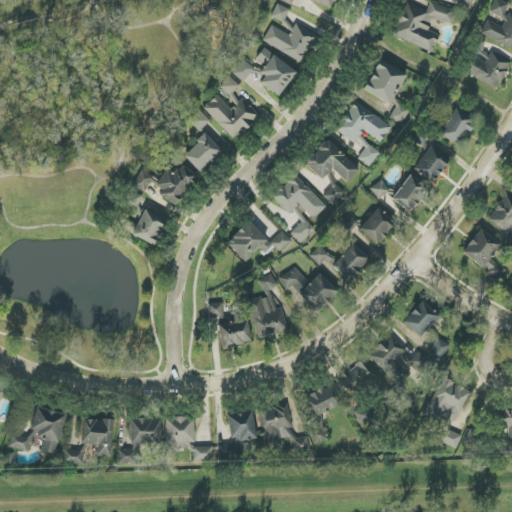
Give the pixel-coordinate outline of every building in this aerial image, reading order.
[(308,0),(331,9),(335,0),(308,0)] [(469,9),(472,0),(457,0),(456,3),(469,9)] [(481,36),(511,47),(511,16),(505,14),(509,4),(497,0),(495,0),(490,14),(505,19),(502,26),(487,21),(481,36)] [(427,11),(406,2),(392,35),(432,52),(439,35),(428,30),(433,19),(450,26),(456,12),(431,1),(427,11)] [(290,9),(276,4),(272,18),(285,22),(290,9)] [(263,41),(302,63),(318,35),(296,24),(290,35),(272,25),(263,41)] [(467,73),(494,89),(498,80),(502,81),(510,67),(511,60),(502,55),(490,52),(485,43),(478,42),(471,55),(467,73)] [(261,82),(278,97),(297,73),(265,48),(257,58),(266,65),(259,73),(265,77),(261,82)] [(233,73),(243,82),(254,69),(244,60),(233,73)] [(365,92),(393,104),(406,73),(378,61),(365,92)] [(220,87),(230,96),(240,85),(230,76),(220,87)] [(260,116),(242,98),(239,101),(232,94),(228,97),(236,104),(231,109),(218,95),(204,108),(234,140),(260,116)] [(392,104),(396,106),(390,119),(402,125),(410,108),(393,100),(392,104)] [(381,152),(361,138),(365,132),(381,143),(392,126),(354,101),(336,130),(365,148),(358,159),(370,167),(381,152)] [(460,147),(476,121),(456,109),(440,135),(460,147)] [(188,121),(199,132),(210,122),(200,110),(188,121)] [(222,152),(206,134),(183,155),(200,173),(222,152)] [(359,169),(327,139),(305,163),(322,180),(333,169),(347,183),(359,169)] [(414,170),(433,183),(450,158),(431,145),(414,170)] [(141,170),(132,187),(145,193),(151,183),(162,189),(159,196),(177,206),(195,175),(180,166),(176,174),(167,169),(160,181),(141,170)] [(327,207),(295,174),(272,197),(289,214),(299,205),(314,220),(327,207)] [(409,214),(430,191),(412,175),(392,198),(409,214)] [(379,200),(390,191),(381,180),(370,189),(379,200)] [(322,195),(333,206),(345,193),(334,182),(322,195)] [(127,205),(136,210),(142,197),(133,193),(127,205)] [(490,224),(511,234),(507,244),(511,246),(511,200),(502,196),(490,224)] [(377,245),(396,224),(379,208),(359,229),(377,245)] [(293,211),(303,222),(291,233),(299,243),(315,229),(296,209),(293,211)] [(166,220),(145,210),(132,235),(154,246),(166,220)] [(227,243),(245,263),(260,248),(266,254),(274,247),(280,253),(292,242),(283,231),(270,243),(250,221),(227,243)] [(463,253),(499,281),(507,270),(491,258),(501,244),(481,229),(463,253)] [(369,259),(353,244),(332,267),(348,281),(369,259)] [(310,256),(319,266),(328,259),(332,263),(335,261),(321,245),(310,256)] [(294,286),(296,292),(307,286),(298,267),(279,277),(286,290),(294,286)] [(338,293),(320,273),(298,294),(316,313),(338,293)] [(259,340),(289,331),(282,307),(275,309),(269,290),(277,288),(273,275),(260,279),(265,296),(247,302),(259,340)] [(403,322),(420,338),(439,316),(422,301),(403,322)] [(210,317),(224,316),(223,303),(209,304),(210,317)] [(218,324),(222,349),(251,344),(247,319),(218,324)] [(407,352),(392,334),(369,354),(397,388),(411,376),(397,359),(407,352)] [(450,346),(439,339),(429,356),(440,362),(450,346)] [(420,374),(431,364),(419,352),(408,362),(420,374)] [(339,389),(356,399),(365,383),(373,388),(379,378),(354,363),(339,389)] [(438,423),(442,416),(455,423),(472,393),(444,377),(423,414),(438,423)] [(323,413),(341,405),(332,385),(324,389),(323,389),(305,397),(305,402),(310,412),(310,424),(312,428),(313,440),(315,445),(328,439),(328,432),(323,422),(323,413)] [(259,409),(266,450),(283,447),(282,439),(291,437),(293,452),(310,450),(307,437),(294,439),(288,404),(259,409)] [(511,405),(494,406),(495,426),(508,425),(509,449),(511,449),(511,405)] [(361,426),(374,419),(368,406),(354,412),(361,426)] [(66,415),(37,407),(30,436),(12,431),(8,447),(30,452),(33,437),(45,440),(42,451),(56,455),(66,415)] [(256,440),(253,412),(228,415),(231,443),(256,440)] [(166,418),(166,449),(195,449),(194,417),(166,418)] [(161,418),(130,419),(131,447),(162,446),(161,418)] [(112,458),(114,421),(83,419),(82,445),(97,445),(97,457),(112,458)] [(445,428),(439,440),(457,449),(463,436),(445,428)] [(194,461),(214,461),(213,447),(194,447),(194,461)] [(83,465),(84,451),(65,450),(64,464),(83,465)] [(119,450),(119,464),(136,464),(136,450),(119,450)]
